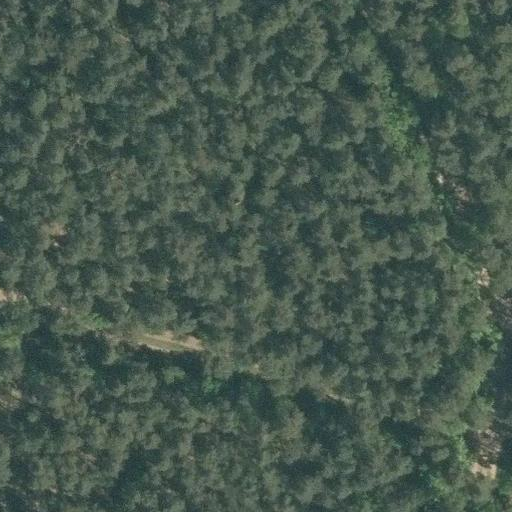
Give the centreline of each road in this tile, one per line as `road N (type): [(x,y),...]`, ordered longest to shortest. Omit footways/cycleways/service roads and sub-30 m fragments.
road 1 (track): [(498,420),(0,291)]
road 2 (track): [(374,0),(508,318)]
